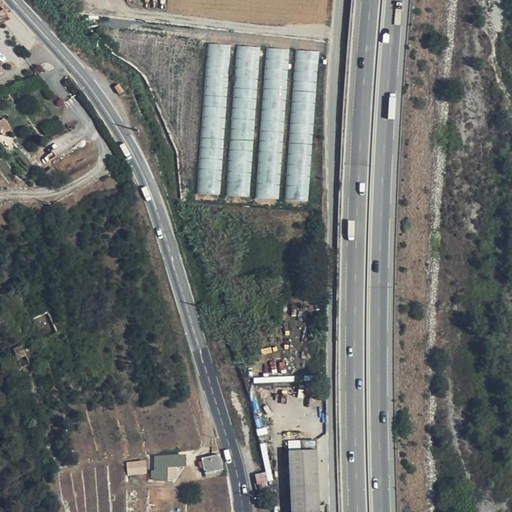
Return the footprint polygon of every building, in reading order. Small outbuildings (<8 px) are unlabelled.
[(0,12),(0,24),(11,20),(6,10),(0,12)] [(208,41),(199,191),(222,193),(232,43),(208,41)] [(238,43),(229,194),(252,196),(261,45),(238,43)] [(267,46),(258,196),(281,197),(290,47),(267,46)] [(294,48),(290,199),(313,200),(317,49),(294,48)] [(39,66),(44,71),(49,66),(44,62),(39,66)] [(0,130),(0,131),(3,135),(12,128),(4,118),(0,120),(0,130)] [(47,136),(64,127),(59,119),(42,127),(47,136)] [(21,367),(30,364),(23,345),(14,349),(21,367)] [(275,421),(276,430),(309,426),(308,417),(275,421)] [(289,443),(289,451),(317,450),(316,442),(289,443)] [(313,511),(313,450),(289,451),(291,511),(313,511)] [(202,458),(203,461),(204,467),(206,473),(223,469),(220,454),(202,458)] [(185,465),(185,455),(156,456),(155,471),(152,471),(152,477),(155,477),(155,480),(167,480),(167,466),(185,465)] [(128,462),(129,475),(146,473),(145,460),(128,462)] [(258,483),(269,482),(268,472),(257,473),(258,483)]
